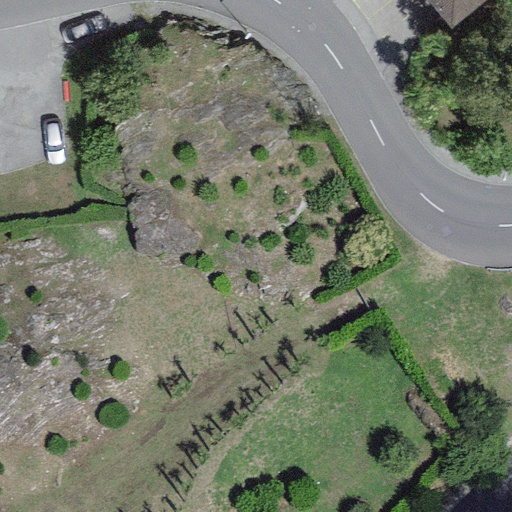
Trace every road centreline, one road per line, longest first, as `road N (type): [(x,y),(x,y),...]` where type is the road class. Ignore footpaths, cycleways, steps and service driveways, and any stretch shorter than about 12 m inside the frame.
road 1 (residential): [(511,226),(468,224),(423,198),(383,148),(323,45),(272,0)]
road 2 (primary): [(424,511),(511,403)]
